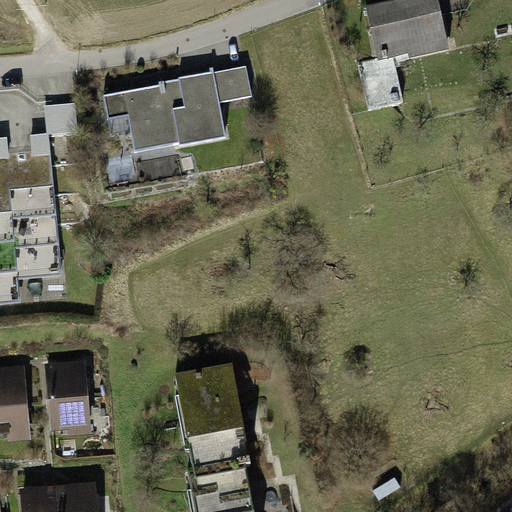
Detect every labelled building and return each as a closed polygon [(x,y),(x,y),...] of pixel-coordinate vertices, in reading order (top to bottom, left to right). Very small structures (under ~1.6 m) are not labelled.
[(433,0),(408,0),(369,9),(374,31),(381,30),(386,53),(384,54),(385,58),(360,64),(371,112),(405,105),(397,69),(402,68),(401,63),(407,62),(406,55),(411,54),(412,60),(451,52),(442,13),(437,14),(433,0)] [(161,88),(106,98),(110,121),(112,121),(110,108),(128,105),(137,152),(181,144),(182,147),(227,139),(221,105),(254,99),(248,68),(215,74),(215,70),(213,71),(214,76),(187,81),(187,80),(181,81),(183,89),(167,92),(166,84),(161,85),(161,88)] [(0,181),(55,176),(51,137),(79,134),(76,105),(47,108),(49,136),(0,140),(0,181)] [(55,176),(0,181),(0,210),(58,205),(55,176)] [(58,205),(0,210),(0,239),(60,234),(58,205)] [(60,234),(0,239),(0,301),(17,300),(15,277),(64,272),(60,234)] [(85,366),(49,369),(55,429),(73,428),(79,421),(90,420),(85,366)] [(234,368),(179,378),(182,397),(187,396),(197,450),(192,451),(195,472),(251,462),(234,368)] [(0,374),(0,435),(12,434),(18,426),(28,425),(24,372),(0,374)] [(256,491),(251,462),(195,472),(191,473),(198,510),(203,509),(203,511),(295,511),(293,498),(253,505),(251,492),(256,491)] [(97,511),(95,488),(59,492),(61,511),(97,511)] [(61,511),(59,492),(25,495),(26,511),(61,511)]
